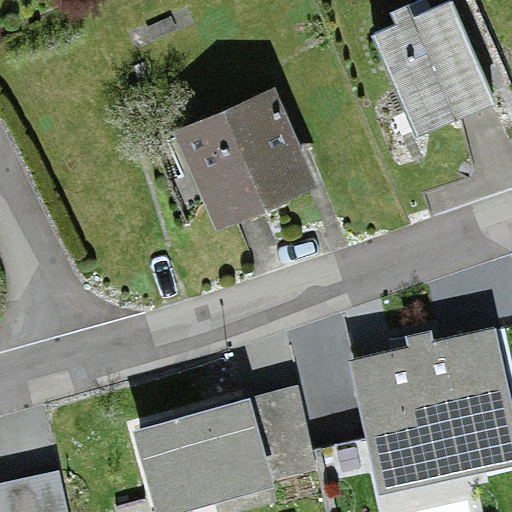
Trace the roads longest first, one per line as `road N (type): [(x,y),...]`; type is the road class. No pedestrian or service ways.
road 1 (residential): [(511,221),(103,356)]
road 2 (residential): [(103,356),(0,198)]
